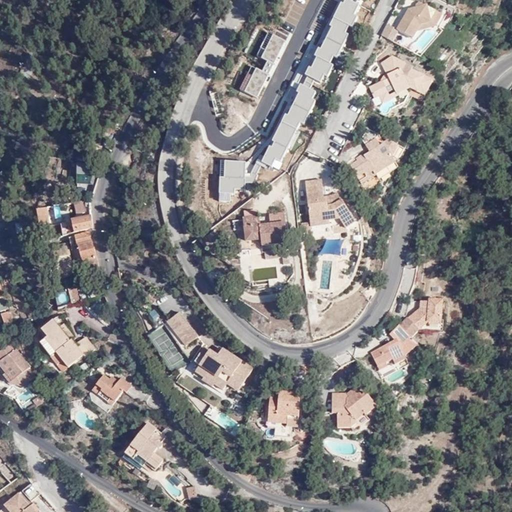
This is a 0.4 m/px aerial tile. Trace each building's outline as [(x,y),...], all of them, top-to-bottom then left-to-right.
[(409,11),(398,30),(395,28),(393,31),(393,32),(389,40),(392,42),(398,31),(413,39),(418,31),(421,26),(430,23),(436,26),(443,15),(427,6),(424,7),(424,5),(422,3),(420,3),(418,4),(416,5),(416,6),(416,7),(416,9),(414,13),(409,11)] [(443,15),(436,26),(438,30),(446,18),(443,15)] [(388,24),(382,36),(389,40),(393,32),(393,31),(395,28),(388,24)] [(388,92),(392,100),(393,99),(397,107),(406,103),(410,94),(408,91),(411,89),(426,96),(433,81),(411,70),(409,75),(406,73),(405,76),(402,71),(404,70),(407,65),(393,57),(382,63),(386,73),(389,79),(380,83),(369,88),(374,99),(380,96),(388,92)] [(389,79),(386,73),(380,83),(389,79)] [(388,92),(380,96),(383,103),(392,100),(388,92)] [(369,129),(362,139),(366,146),(368,145),(372,151),(370,153),(365,156),(364,155),(357,159),(358,161),(351,165),(362,184),(377,175),(379,180),(399,168),(395,161),(401,157),(405,150),(388,139),(384,143),(380,135),(369,129)] [(95,185),(102,165),(77,161),(75,181),(95,185)] [(323,185),(307,187),(310,218),(312,232),(313,240),(326,239),(334,234),(333,227),(338,227),(343,224),(346,229),(357,223),(343,201),(335,206),(328,207),(327,200),(325,201),(324,198),(323,185)] [(334,197),(324,198),(325,201),(327,200),(328,207),(335,206),(343,201),(338,194),(334,197)] [(84,201),(74,203),(76,212),(85,210),(84,201)] [(48,211),(38,213),(40,224),(50,223),(48,211)] [(271,225),(285,223),(284,212),(270,214),(271,225)] [(61,224),(63,236),(68,235),(89,229),(90,219),(90,216),(83,218),(79,219),(61,224)] [(260,217),(244,218),(247,241),(262,240),(262,246),(288,243),(285,223),(271,225),(261,226),(260,217)] [(312,232),(310,218),(301,219),(303,233),(312,232)] [(338,227),(333,227),(334,234),(348,232),(358,226),(357,223),(346,229),(343,224),(338,227)] [(99,272),(90,232),(90,233),(94,259),(96,266),(97,273),(99,272)] [(76,238),(82,262),(84,269),(87,268),(88,275),(97,273),(96,266),(94,259),(90,233),(76,238)] [(66,243),(53,247),(60,279),(68,276),(66,268),(74,266),(69,242),(66,243)] [(288,249),(279,250),(280,258),(283,258),(284,265),(290,264),(288,249)] [(265,251),(266,260),(280,258),(279,250),(265,251)] [(68,276),(76,274),(74,266),(66,268),(68,276)] [(0,283),(0,310),(8,308),(0,283)] [(90,291),(92,296),(93,296),(103,293),(101,288),(90,291)] [(73,303),(81,300),(79,291),(70,293),(73,303)] [(409,319),(401,326),(413,339),(421,331),(421,326),(442,328),(444,309),(431,308),(431,303),(423,303),(422,308),(422,313),(412,322),(409,319)] [(409,319),(412,322),(422,313),(422,308),(409,319)] [(2,315),(6,327),(12,325),(16,323),(12,311),(2,315)] [(183,313),(171,321),(189,347),(202,339),(183,313)] [(70,341),(54,321),(42,330),(49,338),(41,344),(58,366),(63,361),(69,368),(84,356),(85,357),(95,349),(85,338),(76,345),(72,340),(70,341)] [(372,354),(380,371),(388,367),(386,365),(394,361),(399,371),(409,366),(405,357),(418,344),(413,339),(401,326),(391,336),(397,342),(399,345),(393,348),(391,345),(372,354)] [(0,370),(14,391),(35,377),(12,342),(0,350),(0,370)] [(255,370),(223,348),(218,355),(207,348),(199,361),(203,364),(199,372),(207,378),(205,381),(215,388),(217,385),(226,392),(230,385),(239,392),(255,370)] [(121,379),(118,382),(116,385),(110,380),(104,376),(93,390),(113,405),(123,392),(126,394),(131,387),(121,379)] [(350,398),(357,392),(355,389),(347,395),(350,398)] [(362,397),(357,392),(350,398),(347,395),(333,395),(332,414),(338,415),(338,429),(351,429),(367,416),(378,407),(367,393),(362,397)] [(301,395),(281,393),(280,401),(271,400),(268,430),(276,430),(275,438),(291,439),(292,428),(299,428),(301,395)] [(371,422),(367,416),(351,429),(355,435),(371,422)] [(162,444),(159,441),(161,438),(154,433),(156,429),(149,423),(125,455),(143,468),(147,462),(156,469),(163,460),(154,454),(158,448),(159,449),(160,449),(162,448),(163,447),(163,445),(162,444)] [(167,437),(156,429),(154,433),(161,438),(159,441),(162,444),(167,437)] [(17,507),(21,511),(37,511),(32,506),(35,503),(33,501),(42,493),(33,482),(23,491),(21,494),(20,493),(6,505),(11,511),(17,507)] [(195,486),(187,488),(190,500),(198,498),(195,486)]
